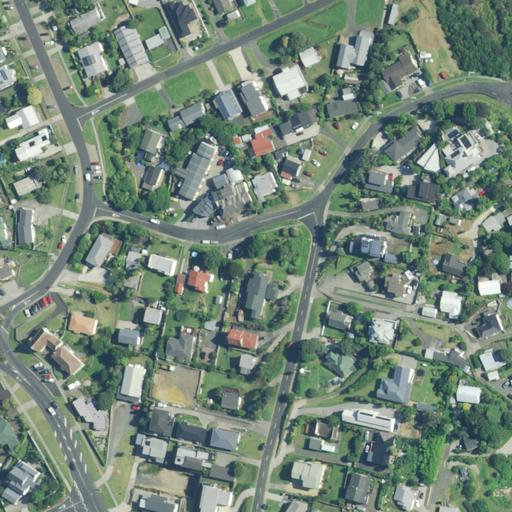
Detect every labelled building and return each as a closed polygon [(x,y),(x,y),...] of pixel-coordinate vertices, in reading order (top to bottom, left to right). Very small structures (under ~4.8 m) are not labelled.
[(228,14),(237,9),(232,0),(215,0),(223,16),(228,14)] [(205,29),(193,3),(178,10),(176,6),(167,10),(171,19),(178,16),(182,24),(185,22),(191,36),(205,29)] [(73,21),(80,34),(108,20),(101,6),(73,21)] [(150,60),(132,23),(115,31),(133,68),(150,60)] [(171,36),(166,26),(160,29),(164,39),(171,36)] [(165,43),(161,34),(147,41),(151,50),(165,43)] [(105,51),(101,42),(80,50),(91,77),(109,70),(101,52),(105,51)] [(320,61),(314,47),(300,53),(307,67),(320,61)] [(0,49),(0,61),(9,58),(4,48),(0,49)] [(420,69),(411,51),(401,57),(403,60),(384,71),(388,78),(380,82),(386,94),(405,84),(402,78),(420,69)] [(17,73),(14,65),(0,69),(0,87),(17,81),(15,74),(17,73)] [(310,91),(298,65),(292,68),(291,66),(285,69),(287,72),(276,77),(284,95),(289,93),(292,100),(310,91)] [(254,84),(253,80),(240,86),(248,104),(249,104),(255,116),(270,109),(258,82),(254,84)] [(351,88),(344,89),(346,101),(330,104),(332,118),(361,112),(357,93),(352,94),(351,88)] [(245,111),(234,89),(215,99),(220,108),(222,107),(228,119),(245,111)] [(208,116),(202,102),(182,111),(183,114),(169,121),(173,131),(208,116)] [(42,121),(34,105),(18,113),(19,114),(8,119),(13,128),(23,123),(26,129),(42,121)] [(315,122),(310,111),(281,124),(286,136),(315,122)] [(263,131),(261,127),(257,129),(259,133),(256,134),(257,139),(252,141),(255,147),(249,149),(253,158),(276,148),(270,135),(274,134),(271,128),(263,131)] [(425,138),(416,127),(399,141),(396,138),(384,148),(395,162),(425,138)] [(55,143),(49,128),(41,131),(42,135),(24,143),(27,150),(22,152),(24,157),(31,154),(32,157),(52,148),(51,145),(55,143)] [(163,134),(148,128),(141,147),(148,150),(145,158),(154,161),(158,151),(157,151),(163,134)] [(192,193),(218,140),(202,132),(177,186),(192,193)] [(441,147),(437,144),(420,162),(427,169),(443,173),(441,147)] [(474,151),(469,144),(448,158),(453,165),(448,168),(454,177),(468,168),(471,173),(491,160),(482,146),(474,151)] [(283,150),(276,152),(278,159),(285,156),(283,150)] [(304,161),(290,155),(281,175),(291,179),(293,174),(297,176),(304,161)] [(162,169),(151,165),(142,187),(153,191),(162,169)] [(280,190),(273,172),(254,179),(257,187),(255,188),(260,201),(265,199),(264,196),(280,190)] [(373,175),(369,174),(366,188),(391,193),(393,181),(388,180),(389,175),(387,175),(374,172),(373,172),(373,175)] [(249,203),(237,174),(213,184),(214,187),(193,204),(213,212),(222,205),(225,213),(249,203)] [(41,184),(37,175),(16,183),(21,196),(46,186),(45,182),(41,184)] [(424,187),(414,185),(413,188),(408,187),(406,196),(437,203),(441,185),(440,184),(427,182),(425,181),(424,187)] [(2,186),(0,186),(0,210),(9,207),(2,192),(4,191),(2,186)] [(476,200),(468,187),(451,198),(460,211),(464,208),(467,212),(475,207),(472,203),(476,200)] [(40,211),(26,208),(22,224),(24,243),(40,242),(37,223),(40,211)] [(415,213),(406,210),(402,223),(392,220),(390,229),(411,235),(413,229),(410,228),(415,213)] [(505,220),(499,211),(480,223),(486,233),(498,226),(497,225),(505,220)] [(446,216),(440,213),(436,223),(442,226),(446,216)] [(0,242),(4,241),(6,246),(16,243),(11,228),(8,216),(0,217),(0,242)] [(460,219),(452,216),(450,221),(458,224),(460,219)] [(425,237),(427,227),(417,225),(414,234),(425,237)] [(116,241),(102,234),(87,260),(101,268),(116,241)] [(379,241),(367,239),(365,251),(374,253),(373,255),(385,257),(388,242),(379,240),(379,241)] [(363,243),(354,242),(353,252),(361,253),(363,243)] [(142,254),(130,251),(127,266),(139,268),(142,254)] [(400,255),(389,253),(387,261),(399,263),(400,255)] [(460,257),(449,253),(443,270),(464,277),(468,265),(459,262),(460,257)] [(176,261),(156,255),(152,266),(172,273),(176,261)] [(375,269),(371,261),(360,267),(362,270),(358,272),(363,281),(372,276),(370,272),(375,269)] [(11,263),(0,269),(6,279),(16,274),(11,263)] [(213,274),(195,270),(192,284),(199,286),(198,289),(207,291),(209,281),(212,282),(213,274)] [(273,275),(259,271),(257,279),(253,278),(249,292),(252,293),(248,307),(255,309),(252,317),(261,319),(267,297),(278,300),(282,285),(271,282),(273,275)] [(190,275),(181,273),(176,291),(183,293),(185,283),(188,284),(190,275)] [(398,295),(408,297),(411,285),(403,283),(405,275),(398,273),(397,277),(391,276),(388,286),(392,287),(391,291),(399,293),(398,295)] [(139,279),(127,276),(125,285),(136,289),(139,279)] [(374,280),(369,283),(373,290),(378,287),(374,280)] [(502,293),(501,280),(480,282),(482,295),(502,293)] [(465,294),(446,291),(442,310),(452,312),(451,317),(461,319),(465,294)] [(169,303),(162,301),(160,308),(167,310),(169,303)] [(438,309),(426,307),(424,315),(437,317),(438,309)] [(162,312),(149,309),(146,321),(160,324),(162,312)] [(84,313),(75,311),(71,330),(95,335),(98,319),(83,316),(84,313)] [(348,315),(330,311),(328,318),(332,318),(330,325),(349,330),(352,323),(347,321),(348,315)] [(366,313),(359,311),(356,320),(363,322),(366,313)] [(504,329),(499,313),(486,317),(488,324),(479,327),(483,337),(504,329)] [(217,321),(208,318),(205,328),(214,331),(217,321)] [(391,344),(392,341),(394,342),(399,321),(386,318),(386,320),(376,318),(375,326),(372,326),(370,336),(372,337),(371,341),(379,343),(380,341),(391,344)] [(89,364),(48,327),(35,341),(45,350),(51,342),(59,349),(53,356),(76,377),(89,364)] [(141,332),(123,328),(120,342),(130,344),(129,350),(137,351),(141,332)] [(259,335),(234,329),(231,343),(256,349),(259,335)] [(197,336),(184,334),(183,340),(172,338),(169,359),(174,360),(175,356),(194,359),(197,336)] [(429,348),(427,357),(435,359),(453,363),(467,372),(471,367),(469,366),(471,363),(468,361),(471,357),(456,347),(451,355),(429,348)] [(334,351),(328,357),(330,359),(326,364),(332,370),(334,367),(345,378),(359,363),(344,348),(338,354),(334,351)] [(498,362),(494,352),(483,356),(489,371),(499,367),(499,368),(508,365),(506,359),(498,362)] [(255,357),(244,354),(239,372),(249,375),(251,369),(252,369),(255,357)] [(130,365),(125,387),(120,386),(118,397),(140,402),(141,397),(147,369),(130,365)] [(414,369),(401,366),(397,380),(385,377),(380,397),(406,403),(414,369)] [(502,378),(500,371),(490,373),(492,380),(502,378)] [(170,379),(163,377),(160,388),(163,389),(160,398),(178,403),(182,387),(168,384),(170,379)] [(483,387),(462,386),(460,401),(482,403),(483,387)] [(241,396),(225,393),(222,407),(238,410),(241,396)] [(90,404),(86,397),(76,402),(86,420),(102,412),(96,400),(90,404)] [(436,405),(421,401),(419,410),(433,413),(436,405)] [(172,412),(153,407),(150,418),(155,419),(152,430),(166,433),(165,435),(172,436),(175,426),(169,425),(172,412)] [(377,413),(366,409),(363,419),(365,419),(363,425),(379,429),(382,418),(376,416),(377,413)] [(17,449),(20,441),(8,418),(0,421),(0,446),(5,443),(7,446),(11,444),(14,450),(17,449)] [(191,423),(182,421),(179,436),(206,442),(209,429),(190,425),(191,423)] [(341,426),(319,421),(317,434),(338,439),(341,426)] [(110,431),(109,422),(99,422),(99,432),(110,431)] [(242,434),(218,428),(214,445),(238,451),(242,434)] [(398,436),(382,432),(379,442),(375,441),(370,461),(387,465),(389,454),(392,443),(396,444),(398,436)] [(481,445),(475,432),(463,437),(469,450),(481,445)] [(145,435),(139,434),(137,443),(142,445),(145,435)] [(169,442),(154,438),(152,446),(147,445),(145,453),(158,457),(156,461),(164,463),(169,442)] [(325,440),(314,438),(312,448),(323,450),(325,440)] [(238,468),(206,461),(207,458),(211,460),(213,453),(202,451),(202,452),(183,447),(179,464),(204,470),(205,466),(213,468),(212,475),(235,480),(238,468)] [(21,459),(6,481),(12,485),(11,485),(25,494),(31,485),(32,486),(41,473),(21,459)] [(299,483),(306,485),(306,486),(321,489),(327,466),(316,463),(315,466),(299,462),(295,477),(300,478),(299,483)] [(478,476),(474,465),(461,469),(464,476),(461,477),(463,481),(478,476)] [(374,477),(356,472),(349,498),(368,503),(374,477)] [(411,488),(399,484),(395,499),(400,500),(399,504),(404,505),(404,508),(413,511),(418,492),(411,490),(411,488)] [(223,489),(205,485),(202,500),(203,500),(200,511),(217,511),(219,506),(226,508),(226,505),(230,506),(233,492),(223,490),(223,489)] [(22,496),(10,487),(4,495),(16,504),(22,496)] [(151,497),(148,509),(147,511),(176,511),(178,507),(171,505),(171,502),(151,497)] [(305,511),(309,507),(297,499),(288,511),(305,511)]
